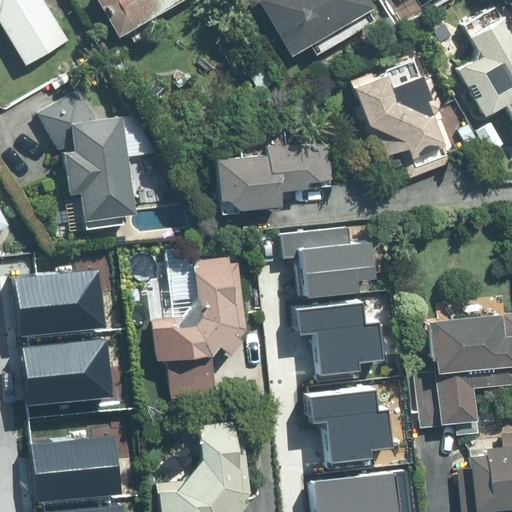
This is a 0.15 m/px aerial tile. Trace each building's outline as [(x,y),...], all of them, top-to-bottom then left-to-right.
[(63,39),(39,0),(0,0),(0,31),(20,65),(63,39)] [(90,0),(112,36),(174,0),(90,0)] [(252,0),(285,55),(368,6),(364,0),(252,0)] [(511,35),(511,34),(509,35),(498,16),(464,36),(475,55),(452,69),(480,116),(499,105),(511,125),(511,35)] [(378,35),(392,26),(387,17),(372,25),(378,35)] [(171,39),(180,28),(170,20),(161,30),(171,39)] [(279,92),(257,54),(243,61),(255,82),(251,85),(261,102),(279,92)] [(380,75),(349,88),(363,124),(360,130),(376,138),(388,167),(400,163),(405,177),(444,161),(426,114),(439,109),(427,78),(419,81),(417,76),(414,77),(408,61),(383,70),(380,75)] [(91,119),(74,88),(32,112),(56,155),(62,195),(74,193),(78,220),(80,220),(81,228),(118,223),(117,215),(129,213),(129,210),(131,209),(124,156),(121,156),(116,115),(91,119)] [(473,137),(465,123),(455,129),(463,143),(473,137)] [(262,154),(210,159),(214,201),(216,200),(217,215),(235,213),(234,210),(275,206),(274,200),(287,198),(286,189),(326,185),(322,144),(282,147),(283,143),(261,145),(262,154)] [(221,264),(220,258),(189,262),(193,297),(176,318),(148,320),(152,359),(164,358),(168,396),(207,391),(203,354),(205,352),(212,358),(220,349),(226,353),(235,341),(232,338),(240,328),(232,263),(221,264)] [(356,408),(395,420),(366,287),(327,275),(296,302),(305,342),(344,355),(356,408)] [(412,374),(417,427),(453,424),(454,434),(475,432),(473,411),(472,411),(469,387),(511,384),(511,311),(499,313),(500,321),(498,321),(497,315),(422,322),(427,372),(412,374)] [(0,476),(16,475),(17,496),(57,494),(55,458),(81,456),(78,408),(35,411),(34,401),(4,403),(3,388),(0,387),(0,476)] [(155,493),(154,493),(155,511),(234,511),(240,505),(237,502),(245,492),(237,428),(226,429),(226,422),(195,425),(197,440),(195,441),(197,461),(198,464),(184,481),(154,485),(155,493)] [(457,511),(511,511),(511,431),(498,433),(499,446),(480,448),(481,455),(464,456),(465,467),(453,469),(457,511)]
